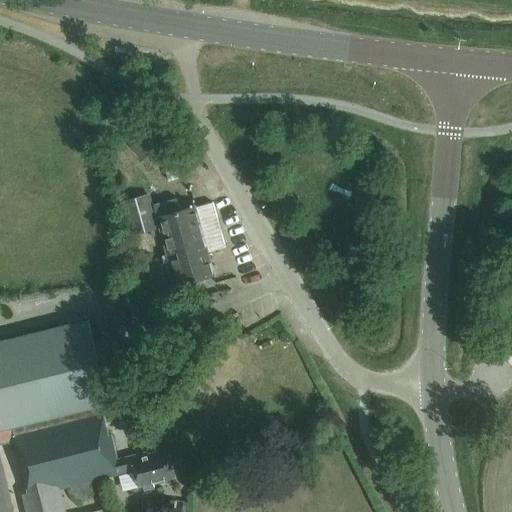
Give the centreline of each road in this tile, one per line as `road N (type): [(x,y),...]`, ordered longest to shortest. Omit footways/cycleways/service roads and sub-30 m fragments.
road 1 (residential): [(433,386),(376,380),(337,359),(207,132),(186,69),(188,25)]
road 2 (secondary): [(433,386),(455,65)]
road 3 (secondary): [(455,65),(188,25)]
road 4 (secondary): [(188,25),(57,0)]
road 5 (secondary): [(456,511),(433,386)]
